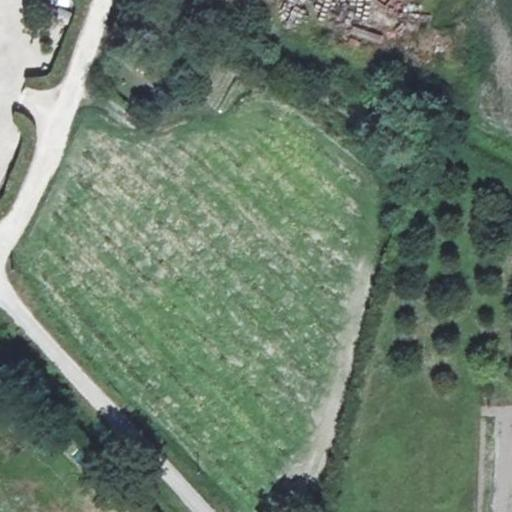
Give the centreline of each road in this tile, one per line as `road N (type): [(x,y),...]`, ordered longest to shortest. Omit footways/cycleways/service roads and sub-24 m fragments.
road 1 (track): [(202,511),(0,296)]
road 2 (track): [(0,239),(102,0)]
